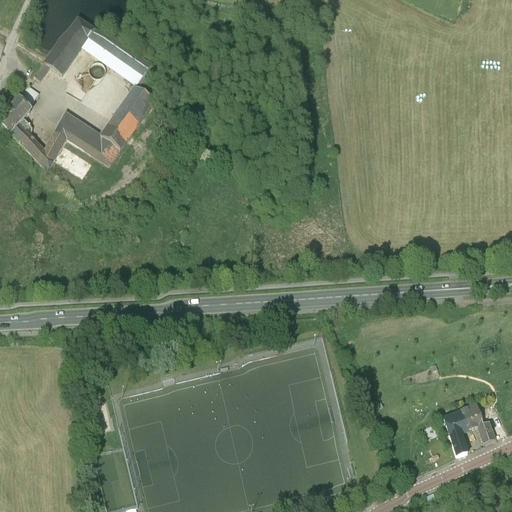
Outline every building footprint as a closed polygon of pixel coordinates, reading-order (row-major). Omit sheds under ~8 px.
[(51,61),(44,72),(49,76),(61,84),(81,56),(87,47),(142,86),(143,86),(151,75),(77,24),(51,61)] [(87,47),(81,56),(135,96),(142,86),(87,47)] [(105,75),(103,73),(100,71),(97,71),(94,71),(92,73),(90,76),(89,79),(90,82),(92,84),(94,86),(97,87),(100,86),(103,84),(105,82),(105,79),(105,75)] [(49,76),(44,72),(34,85),(40,89),(49,76)] [(101,145),(64,122),(44,159),(28,143),(19,134),(10,143),(46,181),(66,149),(108,176),(154,111),(140,101),(149,90),(143,86),(142,86),(135,96),(101,145)] [(28,94),(18,108),(28,117),(38,102),(28,94)] [(0,128),(0,132),(10,143),(19,134),(23,128),(30,120),(28,117),(18,108),(0,128)] [(32,137),(23,128),(19,134),(28,143),(32,140),(32,137)] [(91,172),(66,156),(56,171),(81,187),(91,172)] [(149,160),(139,175),(147,180),(157,165),(149,160)] [(445,447),(446,452),(458,449),(459,452),(468,448),(475,445),(481,462),(492,458),(486,440),(480,442),(473,422),(440,435),(445,447)] [(458,449),(446,452),(454,475),(465,471),(461,459),(459,452),(458,449)]
